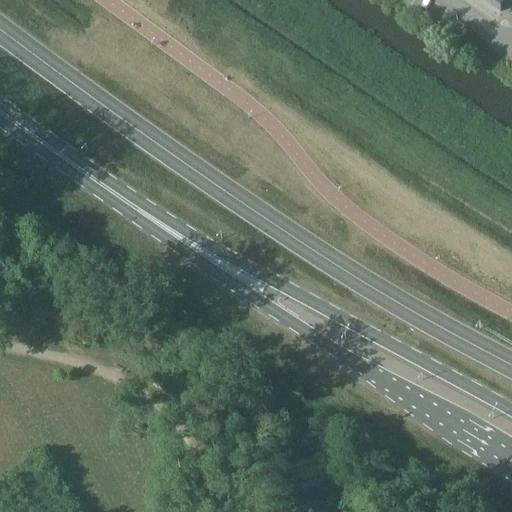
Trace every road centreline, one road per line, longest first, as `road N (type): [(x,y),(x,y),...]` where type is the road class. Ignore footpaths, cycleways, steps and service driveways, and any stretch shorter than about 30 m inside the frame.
road 1 (secondary): [(161,228),(331,351),(511,461)]
road 2 (secondary): [(511,416),(273,280),(161,228)]
road 3 (secondary): [(0,111),(161,228)]
